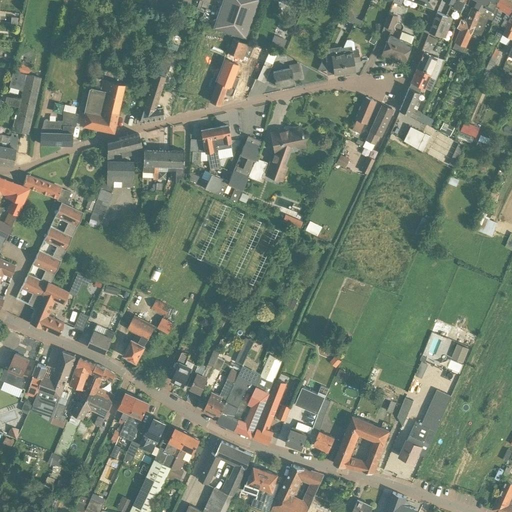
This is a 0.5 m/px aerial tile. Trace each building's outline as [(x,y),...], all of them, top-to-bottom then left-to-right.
[(222,0),(213,28),(246,39),(259,0),(222,0)] [(464,4),(463,3),(464,0),(458,0),(455,1),(452,9),(461,12),(464,4)] [(470,7),(481,13),(487,0),(475,0),(472,7),(471,7),(470,7)] [(487,0),(481,13),(472,33),(478,36),(486,18),(492,21),(498,8),(496,7),(499,0),(487,0)] [(493,38),(494,39),(499,41),(502,34),(505,28),(504,27),(507,21),(509,16),(511,10),(511,3),(506,0),(499,0),(496,7),(498,8),(492,21),(491,22),(498,26),(493,38)] [(459,29),(458,31),(453,42),(465,47),(471,34),(470,33),(471,32),(472,33),(481,13),(470,7),(464,22),(459,20),(456,27),(459,29)] [(350,17),(348,12),(343,10),(340,19),(348,22),(350,17)] [(511,10),(509,16),(507,21),(504,27),(505,28),(502,34),(510,38),(511,34),(511,10)] [(436,12),(429,32),(441,37),(446,25),(449,26),(452,18),(445,16),(436,12)] [(391,29),(396,16),(388,13),(383,26),(391,29)] [(283,50),(286,40),(274,36),(270,46),(283,50)] [(398,58),(397,60),(404,63),(411,44),(388,36),(382,52),(398,58)] [(436,39),(427,36),(425,41),(433,44),(436,39)] [(178,46),(170,43),(167,52),(175,55),(178,46)] [(15,63),(16,63),(20,64),(17,73),(26,75),(25,81),(23,91),(14,131),(28,134),(41,78),(28,75),(30,67),(28,66),(33,49),(20,46),(15,63)] [(317,70),(326,69),(327,69),(327,66),(332,65),(333,74),(344,73),(341,50),(341,48),(341,46),(327,48),(317,70)] [(268,50),(261,47),(256,60),(263,63),(268,50)] [(354,62),(360,62),(358,50),(352,51),(351,47),(341,48),(341,50),(344,73),(355,71),(354,62)] [(499,52),(497,50),(494,49),(492,53),(483,74),(488,76),(499,52)] [(432,56),(423,53),(417,68),(429,74),(428,76),(428,77),(435,80),(439,71),(443,61),(432,56)] [(217,82),(210,101),(219,105),(220,104),(219,103),(223,93),(232,97),(235,88),(249,94),(253,82),(233,75),(237,64),(225,59),(217,82)] [(264,82),(272,64),(265,61),(257,79),(264,82)] [(155,75),(145,105),(150,106),(151,110),(154,110),(165,77),(166,71),(168,72),(170,65),(159,62),(155,75)] [(301,78),(297,63),(288,65),(289,69),(273,72),(276,86),(293,83),(293,80),(301,78)] [(138,65),(135,73),(144,76),(146,68),(138,65)] [(417,68),(410,82),(422,87),(423,88),(428,77),(428,76),(429,74),(417,68)] [(82,113),(80,125),(113,133),(118,111),(127,72),(118,70),(115,83),(110,82),(96,79),(95,86),(94,86),(94,89),(89,88),(84,113),(82,113)] [(25,81),(11,78),(8,87),(23,91),(25,81)] [(408,115),(409,115),(412,117),(416,111),(411,109),(417,98),(422,87),(410,82),(399,111),(408,115)] [(356,120),(352,130),(360,133),(373,100),(365,97),(356,120)] [(382,104),(370,132),(366,140),(375,144),(379,136),(391,108),(382,104)] [(162,108),(154,110),(151,110),(150,106),(145,105),(140,122),(163,118),(162,108)] [(62,122),(54,121),(53,144),(71,145),(72,126),(75,127),(78,115),(63,111),(62,122)] [(369,131),(377,114),(372,112),(365,129),(369,131)] [(53,144),(54,121),(44,121),(42,127),(42,129),(41,129),(40,144),(53,144)] [(475,137),(478,128),(464,122),(460,131),(475,137)] [(454,128),(443,123),(439,131),(449,136),(454,128)] [(217,150),(231,147),(227,126),(213,128),(217,150),(206,152),(210,169),(221,167),(217,150)] [(403,141),(422,152),(429,136),(410,126),(403,141)] [(266,174),(273,177),(276,171),(278,171),(281,163),(284,155),(282,146),(304,142),(301,127),(271,134),(274,151),(274,153),(272,154),(270,159),(271,160),(266,174)] [(201,131),(202,140),(198,141),(198,152),(192,151),(191,164),(200,164),(201,152),(205,152),(206,152),(217,150),(213,128),(201,131)] [(0,163),(5,164),(7,147),(9,147),(9,145),(7,145),(7,147),(0,145),(0,144),(2,135),(0,134),(0,163)] [(143,150),(141,144),(139,134),(109,142),(110,143),(108,143),(107,152),(112,151),(121,149),(123,157),(137,153),(137,152),(143,150)] [(189,181),(222,196),(227,184),(235,187),(229,199),(236,202),(262,142),(247,136),(239,154),(247,157),(242,169),(235,165),(228,181),(210,173),(207,181),(189,172),(189,181)] [(5,164),(13,165),(16,149),(18,138),(11,137),(9,145),(9,147),(7,147),(5,164)] [(490,144),(480,140),(478,140),(475,148),(486,152),(490,144)] [(103,183),(93,211),(92,213),(88,225),(98,229),(113,187),(132,187),(133,163),(114,163),(112,151),(107,152),(108,143),(110,143),(109,142),(107,143),(106,184),(103,183)] [(449,165),(454,168),(464,148),(459,145),(449,165)] [(153,171),(153,166),(154,165),(150,165),(150,150),(143,150),(142,171),(153,172),(153,180),(157,180),(158,171),(153,171)] [(154,165),(153,166),(170,166),(171,151),(150,150),(150,165),(154,165)] [(183,177),(184,151),(171,151),(170,166),(169,170),(169,181),(179,181),(179,177),(183,177)] [(346,168),(349,161),(340,157),(337,164),(346,168)] [(367,157),(360,172),(367,175),(374,160),(367,157)] [(260,181),(267,162),(256,158),(248,177),(260,181)] [(68,200),(71,192),(61,188),(61,186),(26,175),(23,185),(57,198),(56,200),(61,202),(69,205),(70,201),(68,200)] [(6,180),(0,177),(0,234),(7,237),(11,227),(0,222),(0,190),(4,181),(5,181),(6,180)] [(16,215),(28,189),(12,182),(6,197),(14,200),(8,212),(16,215)] [(83,197),(88,199),(85,208),(91,210),(95,198),(89,196),(90,195),(84,193),(83,197)] [(238,200),(245,203),(248,196),(242,193),(238,200)] [(72,236),(83,212),(61,202),(54,216),(68,223),(63,232),(72,236)] [(300,228),(302,223),(289,217),(287,223),(300,228)] [(423,237),(430,222),(423,218),(415,234),(423,237)] [(493,237),(498,226),(483,220),(478,231),(493,237)] [(317,236),(321,227),(311,222),(306,231),(317,236)] [(43,240),(57,246),(52,256),(61,260),(72,236),(63,232),(50,226),(43,240)] [(48,280),(51,282),(61,260),(52,256),(39,250),(32,264),(45,270),(41,280),(47,283),(47,282),(48,280)] [(0,277),(2,272),(11,276),(15,266),(0,258),(0,277)] [(27,304),(35,308),(47,283),(41,280),(27,274),(21,288),(32,293),(27,304)] [(47,316),(53,303),(54,298),(64,302),(68,292),(47,282),(47,283),(41,297),(29,323),(58,335),(64,323),(47,316)] [(232,290),(245,297),(247,294),(234,286),(232,290)] [(234,295),(228,306),(236,310),(242,299),(234,295)] [(284,307),(293,311),(297,302),(288,298),(284,307)] [(170,307),(156,299),(151,308),(165,315),(170,307)] [(138,342),(132,339),(124,354),(129,357),(137,362),(155,326),(134,315),(127,329),(141,336),(138,342)] [(168,333),(174,323),(162,317),(157,328),(168,333)] [(83,331),(87,322),(78,318),(74,327),(83,331)] [(112,339),(115,332),(107,329),(104,335),(94,331),(87,347),(106,355),(112,339)] [(253,341),(246,338),(234,362),(242,366),(253,341)] [(456,344),(451,358),(463,363),(468,349),(456,344)] [(203,375),(197,373),(190,388),(201,393),(208,378),(209,378),(213,368),(218,358),(222,350),(217,348),(210,363),(208,363),(203,375)] [(43,415),(43,414),(52,418),(61,397),(62,397),(63,392),(76,356),(63,351),(53,380),(43,377),(39,388),(36,397),(31,411),(43,415)] [(185,385),(191,370),(195,371),(198,366),(193,364),(194,363),(187,360),(189,354),(182,351),(174,369),(171,367),(167,377),(172,379),(172,380),(177,382),(179,384),(181,385),(183,385),(185,385)] [(0,379),(22,389),(28,376),(23,374),(29,360),(16,354),(9,369),(5,367),(0,379)] [(269,393),(282,360),(270,355),(261,375),(256,387),(249,402),(248,402),(248,404),(252,405),(245,421),(239,419),(234,429),(251,436),(269,393)] [(336,367),(341,361),(335,356),(330,362),(336,367)] [(92,381),(95,373),(94,373),(97,364),(80,358),(77,366),(77,367),(72,385),(82,390),(83,388),(87,391),(92,381)] [(220,371),(225,361),(218,358),(213,368),(220,371)] [(427,364),(421,362),(416,373),(422,376),(427,364)] [(38,364),(27,394),(36,397),(39,388),(43,377),(43,376),(47,367),(38,364)] [(94,373),(95,373),(92,381),(87,391),(82,401),(86,403),(91,392),(96,395),(96,394),(112,402),(115,396),(99,388),(103,377),(111,382),(115,374),(105,368),(97,364),(94,373)] [(217,421),(234,429),(239,419),(233,417),(246,389),(253,392),(248,402),(249,402),(256,387),(261,375),(242,366),(239,373),(219,417),(217,421)] [(239,373),(232,369),(220,395),(212,392),(204,410),(219,417),(239,373)] [(346,383),(350,373),(341,369),(337,379),(346,383)] [(254,437),(269,443),(273,432),(267,429),(285,384),(288,376),(280,373),(278,380),(277,380),(254,437)] [(324,399),(324,398),(324,396),(325,397),(328,389),(321,385),(317,393),(301,387),(299,386),(293,401),(295,402),(294,404),(317,414),(318,413),(324,399)] [(437,390),(422,424),(415,421),(406,440),(400,456),(414,463),(423,444),(429,447),(451,396),(437,390)] [(52,418),(54,418),(65,423),(67,417),(63,415),(71,396),(63,392),(62,397),(61,397),(52,418)] [(105,416),(112,402),(96,394),(96,395),(91,392),(86,403),(85,404),(79,401),(73,414),(82,418),(88,406),(92,408),(91,409),(105,416)] [(126,392),(115,416),(121,419),(119,422),(124,425),(125,424),(137,397),(126,392)] [(380,408),(384,398),(378,396),(374,406),(380,408)] [(149,403),(137,397),(125,424),(124,425),(121,431),(119,435),(132,441),(132,440),(142,419),(149,403)] [(414,401),(406,398),(398,418),(403,426),(405,425),(414,401)] [(324,399),(318,413),(324,416),(330,401),(324,399)] [(390,400),(386,411),(391,413),(395,402),(390,400)] [(284,420),(290,407),(283,405),(278,417),(284,420)] [(60,469),(65,456),(68,451),(82,418),(73,414),(70,422),(68,421),(54,455),(51,454),(47,463),(60,469)] [(100,427),(104,418),(97,415),(93,424),(100,427)] [(372,473),(389,431),(352,416),(334,463),(345,467),(355,469),(372,473)] [(67,423),(65,423),(54,418),(52,423),(51,425),(64,429),(67,423)] [(123,461),(125,462),(130,464),(139,447),(152,454),(166,424),(154,418),(150,427),(148,427),(140,444),(132,440),(132,441),(123,461)] [(296,428),(292,427),(286,444),(302,449),(308,433),(311,434),(313,427),(298,422),(296,428)] [(11,427),(7,435),(16,438),(20,430),(11,427)] [(149,511),(158,493),(159,493),(167,478),(176,457),(188,434),(175,428),(164,451),(160,449),(155,459),(129,511),(149,511)] [(334,438),(320,431),(314,444),(316,445),(317,447),(320,448),(321,447),(329,451),(334,438)] [(184,452),(185,450),(194,454),(200,440),(188,434),(176,457),(167,478),(173,481),(174,477),(179,480),(184,471),(180,469),(184,461),(182,459),(185,453),(184,452)] [(9,449),(13,442),(6,438),(2,445),(9,449)] [(212,452),(199,480),(208,484),(221,457),(237,464),(230,480),(228,479),(222,490),(214,486),(203,511),(189,505),(185,511),(225,511),(253,455),(222,441),(216,454),(216,453),(215,454),(212,452)] [(120,447),(115,445),(110,455),(115,457),(120,447)] [(271,511),(307,511),(310,507),(315,495),(324,475),(294,465),(293,466),(271,511)] [(250,474),(248,483),(247,484),(245,484),(243,491),(257,496),(259,491),(260,487),(266,471),(264,470),(264,468),(261,467),(260,469),(254,467),(252,474),(250,474)] [(267,494),(272,495),(275,496),(279,484),(275,482),(278,474),(266,471),(260,487),(259,491),(257,496),(256,499),(254,498),(251,507),(262,511),(267,494)] [(50,477),(49,478),(44,487),(49,490),(55,479),(50,477)] [(66,489),(68,483),(59,479),(57,485),(66,489)] [(511,483),(510,482),(506,481),(497,501),(505,504),(508,505),(508,504),(511,497),(511,495),(511,483)] [(415,511),(417,508),(408,505),(410,502),(405,501),(407,497),(393,492),(385,511),(415,511)] [(61,498),(51,493),(47,503),(57,508),(61,498)] [(80,495),(78,500),(74,510),(85,511),(88,504),(90,499),(80,495)] [(92,496),(86,509),(92,511),(99,511),(105,501),(92,496)] [(127,511),(132,503),(122,498),(117,509),(124,511),(127,511)] [(369,511),(372,506),(358,500),(352,511),(350,511),(346,510),(345,511),(369,511)] [(493,509),(499,511),(511,511),(511,505),(508,504),(508,505),(505,504),(497,501),(493,509)]
